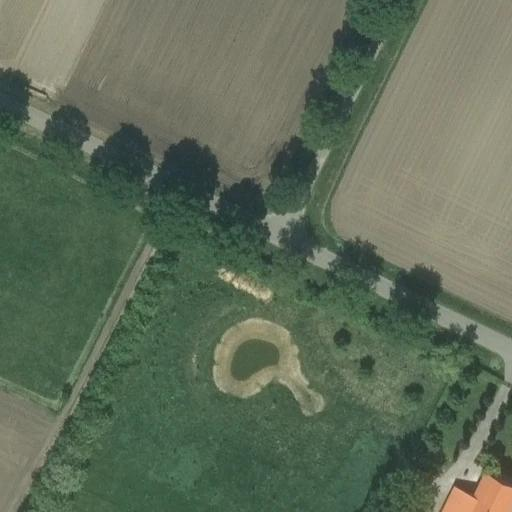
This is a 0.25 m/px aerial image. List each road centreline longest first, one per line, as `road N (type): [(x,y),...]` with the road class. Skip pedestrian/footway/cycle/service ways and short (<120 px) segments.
road 1 (unclassified): [(281,231),(0,96)]
road 2 (unclassified): [(511,349),(281,231)]
road 3 (unclassified): [(281,231),(396,0)]
